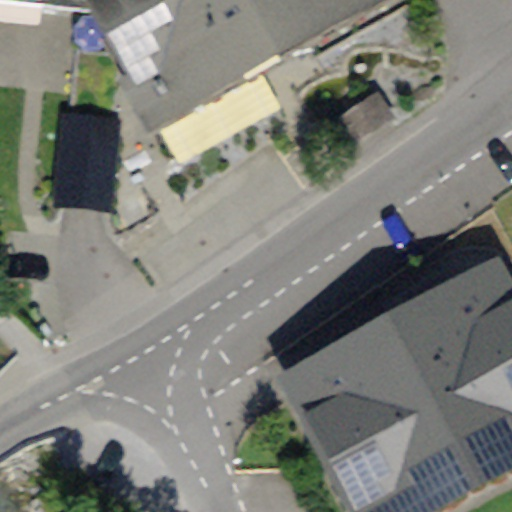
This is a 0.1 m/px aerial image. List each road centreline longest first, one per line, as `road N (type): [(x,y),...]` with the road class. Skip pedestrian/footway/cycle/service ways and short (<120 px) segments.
road 1 (unclassified): [(128,358),(511,102)]
road 2 (residential): [(128,358),(202,511)]
road 3 (unclassified): [(0,430),(128,358)]
